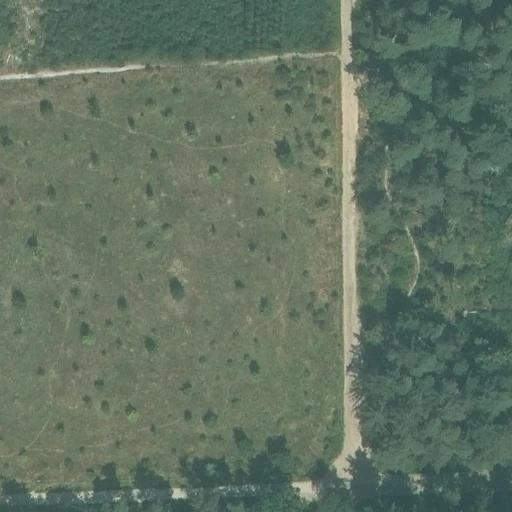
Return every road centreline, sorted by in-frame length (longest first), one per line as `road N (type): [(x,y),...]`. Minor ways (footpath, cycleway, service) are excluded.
road 1 (track): [(345,0),(351,488)]
road 2 (track): [(0,499),(351,488)]
road 3 (unclassified): [(351,488),(511,482)]
